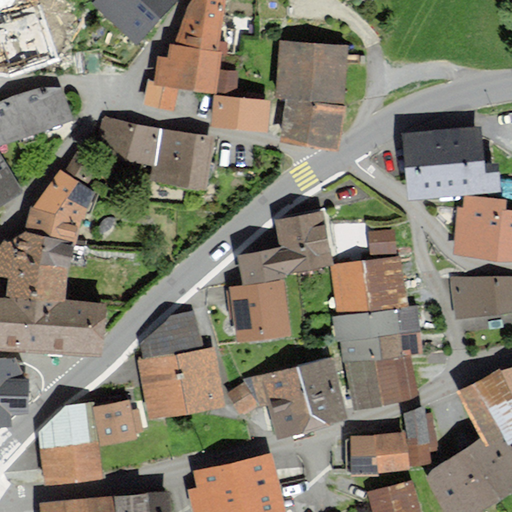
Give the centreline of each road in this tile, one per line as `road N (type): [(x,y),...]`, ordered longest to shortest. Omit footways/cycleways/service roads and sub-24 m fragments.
road 1 (residential): [(6,491),(51,494),(338,431),(467,375)]
road 2 (secondary): [(74,381),(225,240),(318,167)]
road 3 (residential): [(318,167),(294,150),(108,105)]
road 4 (residential): [(511,268),(462,257),(347,149)]
road 5 (secondary): [(347,149),(427,105),(511,84)]
road 6 (residential): [(108,105),(0,232)]
road 7 (residential): [(184,0),(108,105)]
